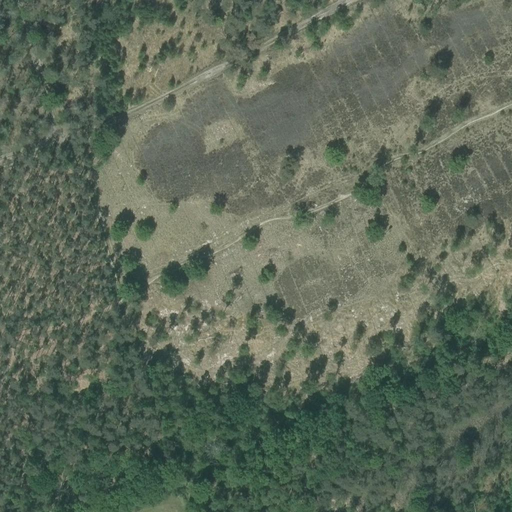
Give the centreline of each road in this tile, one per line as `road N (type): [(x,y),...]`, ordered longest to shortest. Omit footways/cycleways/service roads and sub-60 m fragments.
road 1 (track): [(57,146),(354,0)]
road 2 (track): [(19,0),(57,146),(0,162)]
